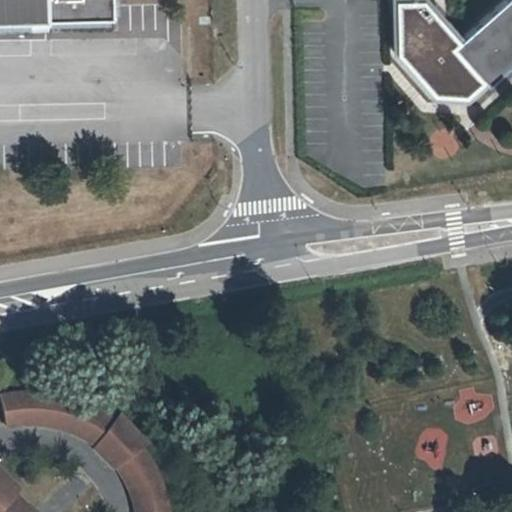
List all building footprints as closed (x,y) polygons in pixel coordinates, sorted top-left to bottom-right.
[(0,0),(0,27),(116,25),(115,0),(0,0)] [(511,0),(509,0),(460,44),(453,50),(482,83),(487,89),(511,68),(511,0)] [(453,50),(460,44),(425,5),(399,6),(399,56),(434,98),(469,98),(482,83),(453,50)] [(122,107),(55,107),(55,118),(121,119),(122,107)] [(430,145),(452,158),(461,142),(439,130),(430,145)] [(145,444),(118,416),(113,422),(98,412),(83,404),(68,399),(52,396),(36,394),(18,394),(7,396),(0,396),(0,401),(5,425),(26,424),(40,424),(55,427),(68,431),(82,437),(95,446),(93,448),(113,468),(115,467),(124,480),(130,493),(134,506),(135,511),(165,511),(165,509),(162,494),(157,478),(149,463),(139,448),(145,444)] [(24,511),(6,494),(10,490),(10,489),(0,478),(0,511),(24,511)]
